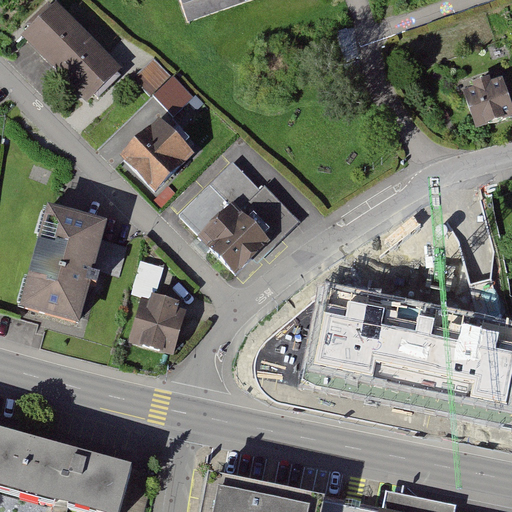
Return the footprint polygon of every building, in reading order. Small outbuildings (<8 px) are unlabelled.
[(177,0),(186,24),(258,0),(177,0)] [(120,72),(55,11),(23,45),(87,106),(120,72)] [(157,60),(137,78),(150,93),(170,75),(157,60)] [(511,74),(467,90),(481,134),(511,123),(511,74)] [(175,78),(157,98),(178,116),(196,96),(175,78)] [(190,162),(155,129),(118,168),(153,201),(190,162)] [(258,193),(236,167),(185,212),(206,235),(194,245),(230,287),(298,228),(263,189),(258,193)] [(106,234),(47,218),(22,315),(81,331),(106,234)] [(511,421),(511,322),(325,286),(305,386),(511,427),(511,421)] [(187,318),(145,304),(129,352),(172,366),(187,318)] [(0,493),(19,498),(33,446),(0,436),(0,493)] [(121,511),(132,473),(33,446),(19,498),(68,511),(121,511)] [(354,511),(336,508),(209,484),(203,511),(457,511),(458,510),(387,496),(383,511),(354,511)]
